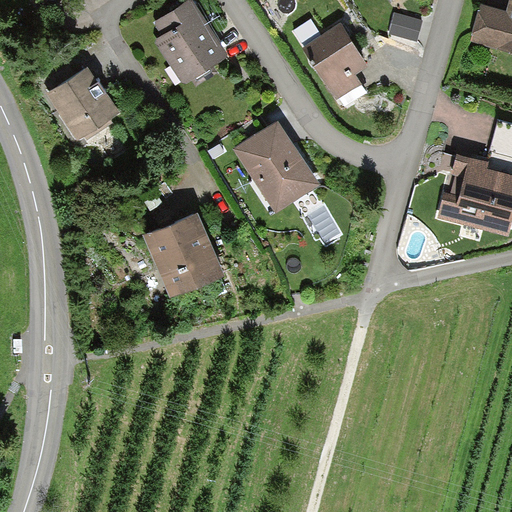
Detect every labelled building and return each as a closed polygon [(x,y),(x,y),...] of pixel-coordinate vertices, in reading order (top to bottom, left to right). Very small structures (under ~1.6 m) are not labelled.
[(511,0),(510,0),(508,11),(480,5),(470,45),(511,55),(511,0)] [(228,58),(189,1),(153,25),(162,39),(151,46),(181,90),(228,58)] [(420,36),(423,15),(398,12),(396,33),(420,36)] [(338,24),(299,48),(339,111),(365,95),(352,74),(364,67),(338,24)] [(90,68),(47,94),(77,142),(119,116),(90,68)] [(278,119),(233,148),(275,214),(319,185),(278,119)] [(511,125),(497,121),(489,152),(511,157),(511,125)] [(488,163),(456,155),(450,176),(463,179),(458,195),(443,191),(436,217),(508,237),(511,221),(511,177),(486,171),(488,163)] [(200,214),(144,237),(170,300),(226,277),(200,214)]
